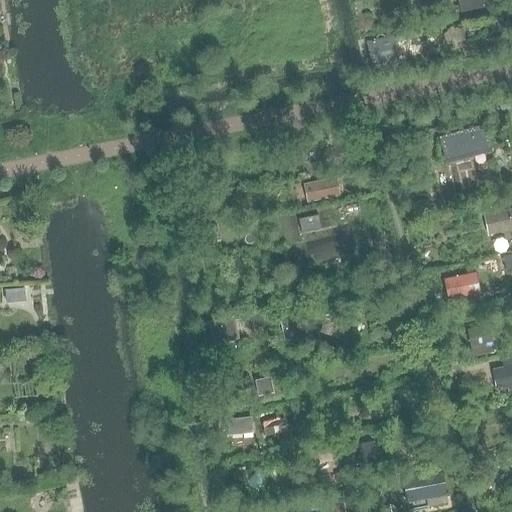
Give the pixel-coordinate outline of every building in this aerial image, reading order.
[(456,0),(459,14),(490,8),(488,0),(456,0)] [(506,16),(495,18),(499,35),(509,32),(506,16)] [(462,29),(453,31),(456,44),(465,41),(462,29)] [(393,39),(367,45),(373,69),(399,63),(393,39)] [(485,126),(439,138),(445,161),(491,148),(485,126)] [(440,191),(437,176),(409,183),(412,198),(440,191)] [(335,178),(303,185),(307,203),(339,196),(335,178)] [(511,210),(483,216),(487,235),(511,230),(511,210)] [(318,217),(299,220),(301,234),(321,230),(318,217)] [(221,229),(208,229),(209,241),(221,241),(221,229)] [(511,255),(502,257),(504,271),(511,269),(511,255)] [(323,273),(310,277),(313,291),(327,288),(323,273)] [(470,274),(443,280),(447,300),(475,294),(470,274)] [(497,307),(483,310),(485,320),(499,318),(497,307)] [(268,312),(248,316),(251,330),(270,326),(268,312)] [(233,318),(201,325),(206,346),(225,344),(238,339),(233,318)] [(325,318),(320,333),(339,340),(344,325),(325,318)] [(489,327),(466,331),(470,358),(493,353),(489,327)] [(511,358),(501,360),(508,396),(511,395),(511,358)] [(270,379),(255,382),(258,398),(273,394),(270,379)] [(250,418),(227,421),(227,429),(251,426),(250,418)] [(362,432),(359,418),(347,420),(350,434),(362,432)] [(285,421),(263,423),(264,436),(286,433),(285,421)] [(372,442),(341,448),(344,466),(376,461),(372,442)] [(323,468),(321,456),(310,457),(311,470),(323,468)] [(441,472),(402,479),(406,503),(426,500),(427,507),(446,504),(441,472)] [(395,511),(404,511),(401,494),(359,501),(360,511),(395,511)] [(344,511),(343,502),(330,504),(331,511),(344,511)]
